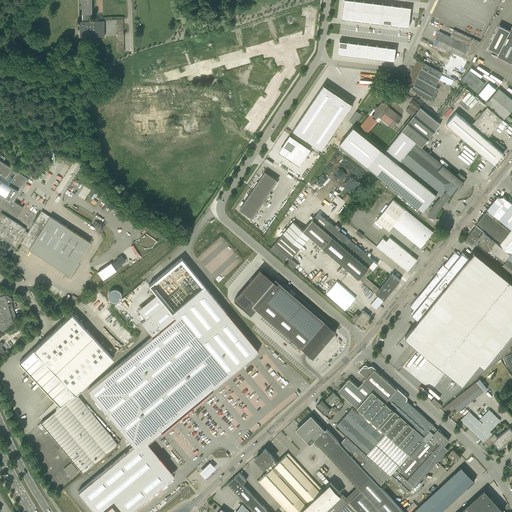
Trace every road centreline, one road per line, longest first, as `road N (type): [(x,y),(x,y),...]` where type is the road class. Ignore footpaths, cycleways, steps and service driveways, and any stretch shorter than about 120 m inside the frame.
road 1 (unclassified): [(366,341),(220,210),(320,58)]
road 2 (tertiary): [(185,510),(361,347)]
road 3 (tertiary): [(366,341),(499,177)]
road 4 (unclassified): [(493,469),(361,347)]
